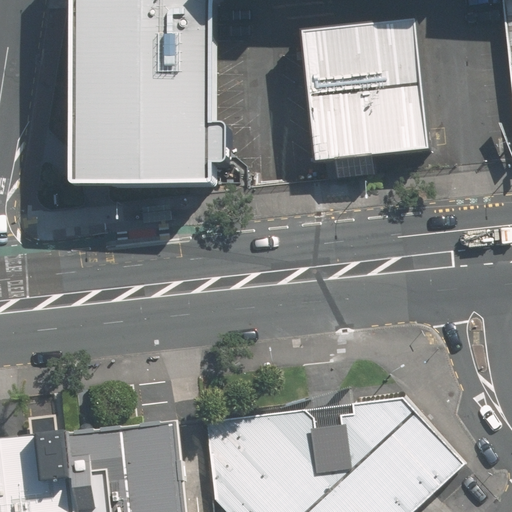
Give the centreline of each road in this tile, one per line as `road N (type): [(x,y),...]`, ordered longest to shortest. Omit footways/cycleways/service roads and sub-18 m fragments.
road 1 (secondary): [(0,307),(444,260)]
road 2 (residential): [(511,431),(460,354),(444,260)]
road 3 (residential): [(494,253),(511,431)]
